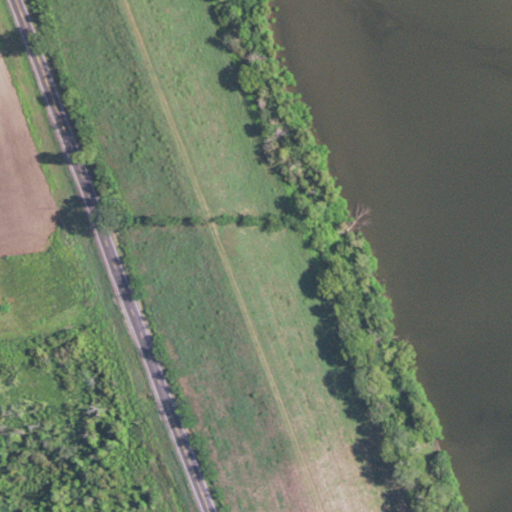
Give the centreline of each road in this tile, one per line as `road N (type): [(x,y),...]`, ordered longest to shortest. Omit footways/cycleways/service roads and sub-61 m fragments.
road 1 (residential): [(121,0),(319,511)]
road 2 (tertiary): [(12,0),(202,511)]
